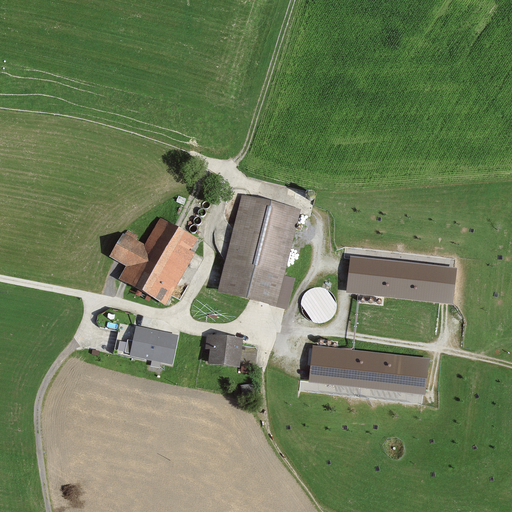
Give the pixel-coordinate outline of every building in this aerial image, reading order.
[(297,212),(242,200),(221,296),(276,308),(297,212)] [(145,249),(123,237),(112,258),(130,268),(123,281),(164,303),(197,242),(160,222),(145,249)] [(352,258),(348,295),(455,307),(459,269),(352,258)] [(305,315),(328,315),(328,291),(305,291),(305,315)] [(210,310),(199,308),(197,318),(208,321),(210,310)] [(177,336),(138,328),(132,355),(171,363),(177,336)] [(243,343),(212,339),(209,362),(240,366),(243,343)] [(314,348),(310,385),(359,389),(358,393),(427,399),(431,359),(314,348)] [(256,385),(243,386),(243,398),(257,397),(256,385)]
